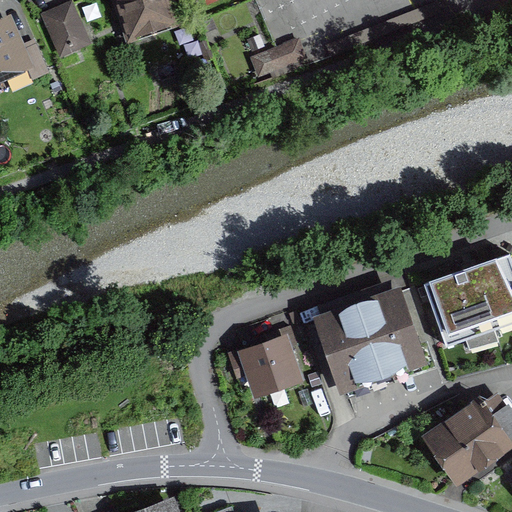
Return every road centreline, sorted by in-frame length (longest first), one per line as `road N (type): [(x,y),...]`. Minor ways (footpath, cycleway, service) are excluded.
road 1 (residential): [(220,465),(199,346),(210,331),(511,218)]
road 2 (residential): [(0,494),(108,472),(220,465)]
road 3 (residential): [(220,465),(329,482),(422,511)]
